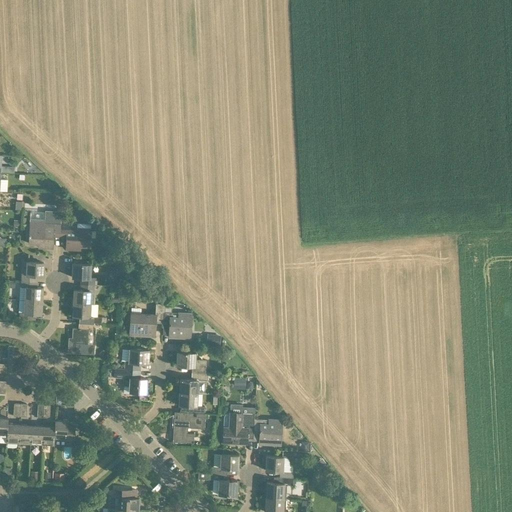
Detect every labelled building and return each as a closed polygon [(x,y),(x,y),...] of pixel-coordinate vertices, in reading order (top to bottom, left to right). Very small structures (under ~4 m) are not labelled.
[(29,220),(27,245),(38,246),(37,248),(53,249),(53,237),(59,237),(60,222),(60,218),(60,211),(44,210),(44,212),(44,221),(30,220),(29,220)] [(60,222),(59,237),(65,238),(65,250),(80,251),(80,248),(90,249),(90,238),(91,231),(91,227),(91,223),(76,223),(71,222),(60,222)] [(20,274),(20,281),(37,282),(37,275),(42,275),(43,262),(29,261),(29,255),(26,255),(26,261),(26,262),(25,274),(20,274)] [(79,284),(95,285),(95,277),(90,277),(91,265),(72,264),(71,277),(80,277),(79,284)] [(110,272),(110,285),(119,285),(128,279),(122,266),(110,272)] [(20,281),(19,287),(25,287),(24,300),(41,301),(42,288),(36,287),(37,282),(20,281)] [(74,289),(73,303),(91,304),(94,304),(94,297),(91,297),(91,290),(95,290),(95,285),(79,284),(79,290),(74,289)] [(19,312),(19,318),(34,319),(34,313),(40,313),(41,301),(24,300),(23,312),(19,312)] [(90,316),(91,304),(73,303),(73,315),(78,315),(78,322),(93,323),(101,323),(102,317),(93,317),(93,316),(90,316)] [(162,323),(163,312),(163,304),(155,304),(155,314),(129,312),(128,335),(154,336),(155,323),(162,323)] [(162,323),(162,332),(168,332),(168,335),(168,337),(190,338),(192,313),(177,312),(177,313),(177,317),(163,316),(162,323)] [(68,338),(67,352),(93,353),(94,344),(95,329),(92,329),(93,325),(93,323),(78,322),(78,328),(72,327),(71,339),(68,338)] [(219,336),(207,335),(206,345),(218,346),(219,336)] [(124,368),(140,369),(140,363),(146,363),(147,349),(129,348),(128,362),(124,361),(124,368)] [(101,359),(102,358),(107,354),(103,349),(97,355),(100,358),(101,359)] [(191,373),(205,373),(206,360),(195,359),(196,353),(177,352),(176,366),(191,367),(191,373)] [(113,368),(113,377),(123,377),(123,385),(122,393),(128,393),(128,392),(145,393),(146,379),(139,378),(140,369),(124,368),(113,368)] [(207,373),(205,373),(191,373),(190,380),(180,379),(179,392),(197,393),(206,393),(207,373)] [(196,406),(197,393),(179,392),(178,405),(187,405),(187,412),(203,413),(204,407),(196,406)] [(55,393),(55,400),(67,401),(67,406),(68,406),(73,406),(74,394),(68,393),(55,393)] [(173,418),(172,442),(193,443),(193,434),(187,433),(187,428),(204,428),(204,413),(203,413),(187,412),(179,412),(174,412),(174,415),(177,415),(177,419),(173,418)] [(222,426),(221,442),(246,443),(247,440),(247,438),(247,434),(253,434),(253,423),(254,418),(254,413),(229,412),(228,412),(227,413),(226,413),(225,414),(224,414),(224,415),(223,416),(223,417),(223,418),(223,419),(222,426)] [(253,434),(253,438),(259,439),(258,441),(258,443),(281,445),(282,420),(267,419),(267,423),(253,423),(253,434)] [(54,439),(74,440),(75,426),(67,426),(67,421),(54,420),(54,426),(54,439)] [(5,437),(5,443),(17,443),(18,425),(7,424),(7,428),(6,427),(5,437)] [(29,444),(30,425),(18,425),(17,443),(29,444)] [(41,445),(42,426),(30,425),(29,444),(41,445)] [(54,426),(42,426),(41,445),(54,445),(54,439),(54,426)] [(309,442),(301,441),(300,451),(309,452),(309,442)] [(211,473),(226,474),(226,468),(237,469),(237,455),(220,454),(219,467),(211,467),(211,473)] [(265,455),(265,471),(279,472),(279,477),(292,478),(293,472),(293,471),(293,467),(291,465),(289,466),(289,462),(288,459),(286,458),(284,457),(283,457),(283,456),(265,455)] [(321,456),(316,460),(322,468),(327,464),(321,456)] [(39,472),(30,471),(30,480),(38,480),(39,472)] [(64,473),(54,473),(54,482),(63,483),(64,473)] [(226,474),(211,473),(198,473),(197,479),(219,480),(218,494),(235,495),(236,481),(226,480),(226,474)] [(267,482),(266,497),(283,498),(283,485),(286,485),(292,485),(292,478),(279,477),(275,477),(275,483),(273,483),(267,482)] [(115,489),(115,497),(118,497),(117,509),(122,509),(122,510),(129,510),(137,511),(138,498),(136,498),(136,490),(115,489)] [(266,497),(264,511),(288,511),(285,511),(282,511),(283,498),(266,497)]
